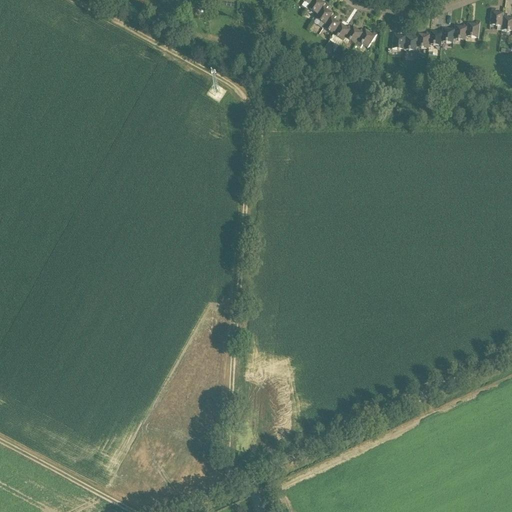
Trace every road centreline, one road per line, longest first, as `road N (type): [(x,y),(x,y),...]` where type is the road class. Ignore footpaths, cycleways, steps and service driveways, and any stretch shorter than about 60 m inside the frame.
road 1 (track): [(227,486),(249,101),(238,87),(73,0)]
road 2 (unclassified): [(177,511),(511,355)]
road 3 (track): [(125,511),(0,445)]
